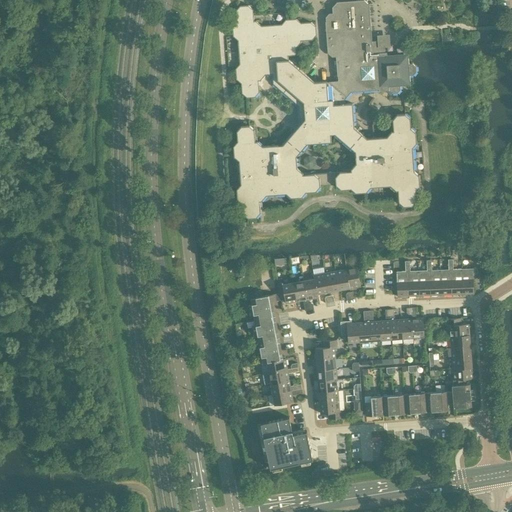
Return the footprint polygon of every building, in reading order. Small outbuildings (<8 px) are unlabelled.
[(313,40),(317,35),(316,26),(311,22),(301,23),(297,19),(285,19),(281,24),(262,26),(257,21),(254,21),(253,9),(249,5),(240,6),(236,11),(236,21),(232,25),(233,37),(238,41),(240,64),(236,68),(236,80),(241,84),(242,94),(247,98),(256,97),(260,92),(259,81),(261,80),(265,75),(273,74),(273,84),(299,105),(300,125),(283,145),(279,145),(263,146),(258,141),(256,141),(255,129),(250,125),(241,126),(237,131),(238,141),(234,146),(234,157),(239,161),(241,184),(237,189),(238,200),(243,204),(243,214),(248,218),(257,217),(261,212),(260,201),(262,201),(262,200),(267,195),(286,193),(291,198),(302,197),(306,192),(316,191),(320,186),(320,184),(336,183),(336,185),(341,189),(351,189),(356,193),(367,192),(371,187),(391,186),(396,190),(396,191),(398,190),(399,202),(404,206),(412,206),(417,201),(416,191),(420,186),(419,175),(414,171),(413,148),(417,142),(416,132),(411,128),(410,118),(405,114),(397,114),(393,119),(393,131),(391,131),(387,137),(367,138),(354,127),(353,103),(345,104),(345,100),(354,92),(379,90),(379,91),(389,90),(393,93),(398,93),(401,89),(401,86),(406,86),(410,81),(410,76),(413,76),(417,72),(416,68),(413,65),(409,65),(409,58),(408,58),(404,54),(387,55),(387,52),(385,52),(385,47),(386,46),(386,44),(381,39),(379,39),(378,39),(378,41),(372,41),(369,4),(364,0),(363,0),(337,2),(333,7),(332,7),(333,21),(325,22),(328,53),(336,52),(337,76),(338,76),(338,81),(335,84),(332,88),(328,88),(327,81),(315,82),(289,60),(288,60),(288,56),(297,55),(296,48),(301,43),(301,41),(313,40)] [(357,267),(346,269),(349,288),(350,292),(351,299),(356,298),(354,287),(361,286),(357,267)] [(454,269),(451,269),(452,294),(463,294),(462,268),(454,269)] [(478,268),(462,268),(463,294),(474,293),(473,273),(478,273),(478,268)] [(349,288),(346,269),(336,271),(339,290),(349,288)] [(432,270),(429,270),(430,295),(441,294),(440,269),(432,270)] [(451,269),(449,269),(440,269),(441,294),(452,294),(451,269)] [(410,271),(408,271),(409,296),(420,295),(419,270),(410,271)] [(429,270),(427,270),(419,270),(420,295),(430,295),(429,270)] [(336,271),(325,273),(328,292),(339,290),(336,271)] [(408,271),(406,271),(397,271),(398,296),(409,296),(408,271)] [(328,292),(325,273),(324,273),(314,275),(314,279),(315,278),(318,294),(328,292)] [(315,278),(314,279),(304,280),(308,299),(319,297),(318,294),(315,278)] [(304,280),(294,282),(298,301),(303,300),(305,311),(310,310),(308,303),(307,299),(308,299),(304,280)] [(298,301),(294,282),(283,284),(282,282),(278,283),(280,293),(281,299),(285,299),(286,303),(298,301)] [(276,294),(262,296),(256,297),(251,298),(255,320),(273,316),(270,302),(277,300),(276,294)] [(412,315),(412,318),(413,337),(424,337),(423,317),(416,318),(416,312),(415,307),(411,308),(412,315)] [(381,340),(392,339),(390,309),(385,310),(386,320),(380,321),(381,340)] [(392,339),(403,338),(401,319),(394,320),(394,309),(390,309),(392,339)] [(277,338),(273,316),(255,320),(259,341),(277,338)] [(413,337),(412,318),(401,319),(403,338),(413,337)] [(450,326),(451,336),(470,335),(469,324),(462,324),(461,318),(447,319),(447,326),(450,326)] [(360,341),(358,322),(348,323),(348,321),(340,321),(341,335),(348,335),(348,342),(360,341)] [(381,340),(380,321),(369,322),(370,341),(381,340)] [(370,341),(369,322),(358,322),(360,341),(370,341)] [(471,346),(470,335),(451,336),(452,347),(471,346)] [(281,359),(277,338),(259,341),(263,363),(267,362),(267,361),(281,359)] [(316,348),(317,359),(336,358),(335,347),(337,347),(337,340),(323,341),(323,347),(316,348)] [(471,357),(471,346),(452,347),(453,358),(471,357)] [(472,367),(471,357),(453,358),(454,369),(472,367)] [(283,359),(281,359),(267,361),(267,362),(269,372),(288,369),(286,358),(283,359)] [(337,368),(336,358),(317,359),(317,370),(337,368)] [(288,369),(269,372),(269,373),(263,374),(265,384),(271,383),(290,380),(288,374),(299,372),(298,367),(291,368),(288,369)] [(473,378),(472,367),(454,369),(454,379),(452,379),(452,386),(466,385),(466,384),(465,379),(473,378)] [(338,380),(337,368),(317,370),(318,381),(338,380)] [(291,386),(290,380),(271,383),(273,394),(302,388),(301,384),(297,385),(297,384),(296,383),(294,383),(293,384),(294,385),(291,386)] [(338,390),(338,380),(318,381),(319,391),(338,390)] [(470,383),(466,384),(466,385),(452,386),(453,396),(471,395),(470,383)] [(436,386),(436,392),(438,411),(437,411),(438,413),(442,413),(442,410),(449,410),(447,391),(445,391),(445,385),(436,386)] [(303,393),(302,388),(273,394),(275,405),(294,401),(292,395),(303,393)] [(339,401),(338,390),(319,391),(320,402),(339,401)] [(438,411),(436,392),(425,393),(427,411),(437,411),(438,411)] [(416,412),(415,393),(404,394),(405,413),(416,412)] [(427,411),(425,393),(415,393),(416,412),(427,411)] [(405,413),(404,394),(393,395),(394,414),(405,413)] [(394,414),(393,395),(382,396),(384,415),(394,414)] [(471,395),(453,396),(454,407),(472,406),(471,395)] [(384,415),(382,396),(371,397),(371,402),(365,402),(366,416),(384,415)] [(340,411),(339,401),(320,402),(321,413),(328,413),(329,419),(343,418),(342,411),(340,411)] [(290,417),(261,423),(269,468),(312,460),(307,432),(293,434),(290,417)]
